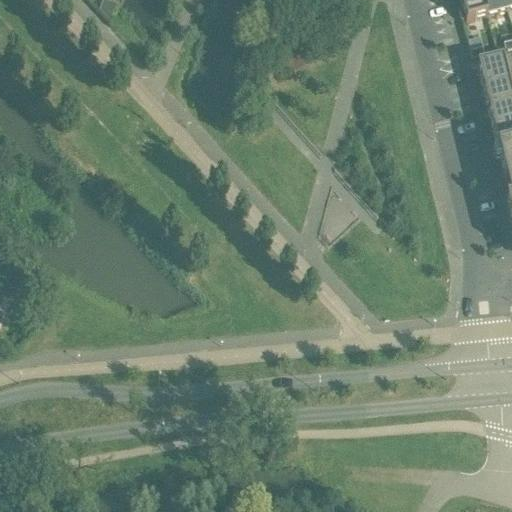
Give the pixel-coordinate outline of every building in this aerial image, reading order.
[(486,20),(479,0),(457,0),(461,12),(458,13),(461,24),(464,23),(465,26),(486,20)] [(502,0),(479,0),(486,20),(506,14),(502,0)] [(511,0),(502,0),(506,14),(511,12),(511,0)] [(505,54),(511,52),(511,43),(503,46),(505,54)] [(481,51),(469,54),(471,62),(483,59),(481,51)] [(511,59),(477,68),(482,90),(511,82),(511,59)] [(511,82),(482,90),(487,111),(511,105),(511,82)] [(511,105),(487,111),(492,132),(511,127),(511,105)] [(511,127),(492,132),(497,153),(511,148),(511,127)] [(511,148),(497,153),(496,153),(509,205),(505,206),(511,234),(511,148)]
